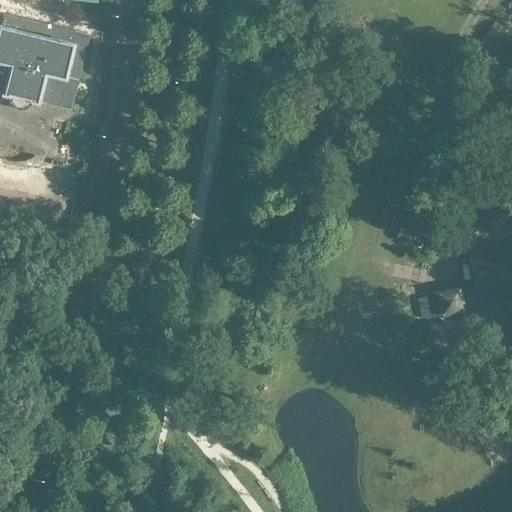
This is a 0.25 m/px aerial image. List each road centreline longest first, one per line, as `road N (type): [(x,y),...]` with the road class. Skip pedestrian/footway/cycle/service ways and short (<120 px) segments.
road 1 (primary): [(142,0),(133,120),(41,511)]
road 2 (primary): [(85,511),(167,120),(178,0)]
